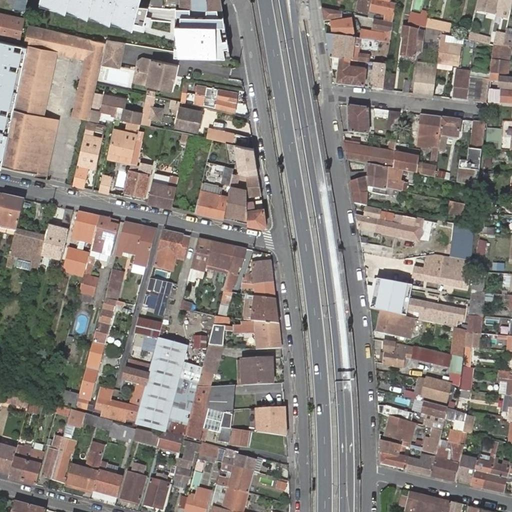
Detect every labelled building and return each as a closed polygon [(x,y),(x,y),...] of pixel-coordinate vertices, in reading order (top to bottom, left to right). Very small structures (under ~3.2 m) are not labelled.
[(11,0),(10,5),(25,9),(27,0),(11,0)] [(140,0),(42,0),(40,8),(146,34),(151,16),(175,17),(175,56),(231,58),(222,9),(184,8),(171,8),(140,5),(140,0)] [(222,9),(220,0),(184,0),(184,8),(193,8),(222,9)] [(368,12),(371,0),(361,0),(359,9),(368,12)] [(371,0),(368,12),(393,17),(396,0),(371,0)] [(475,0),(474,9),(494,13),(495,9),(497,0),(475,0)] [(497,0),(495,9),(508,12),(511,1),(510,0),(497,0)] [(346,12),(322,9),(324,21),(342,18),(342,17),(347,16),(346,12)] [(428,16),(409,12),(406,24),(419,27),(425,29),(428,19),(428,16)] [(0,36),(21,41),(25,19),(0,13),(0,36)] [(334,36),(391,44),(394,19),(376,17),(375,25),(389,28),(388,35),(375,32),(374,30),(360,28),(360,25),(353,26),(352,19),(331,23),(334,36)] [(428,19),(425,29),(447,33),(449,24),(428,19)] [(58,53),(59,49),(42,45),(26,41),(29,24),(26,28),(22,45),(29,47),(58,53)] [(42,45),(46,29),(29,24),(26,41),(42,45)] [(416,49),(419,29),(419,27),(406,24),(404,24),(402,36),(406,37),(404,54),(415,55),(416,49)] [(87,55),(91,39),(46,29),(42,45),(59,49),(87,55)] [(425,30),(419,29),(416,49),(423,50),(425,30)] [(500,45),(503,45),(510,46),(511,39),(511,32),(504,31),(503,35),(502,38),(501,44),(500,45)] [(488,39),(468,34),(467,38),(476,40),(488,43),(488,39)] [(493,44),(501,44),(502,38),(503,35),(495,34),(493,44)] [(331,59),(341,60),(350,61),(375,65),(388,66),(391,44),(334,36),(327,35),(331,59)] [(442,40),(439,64),(459,66),(460,57),(463,39),(446,36),(446,40),(442,40)] [(439,54),(441,38),(431,37),(430,53),(439,54)] [(97,83),(101,63),(106,43),(91,39),(87,55),(73,116),(74,116),(72,123),(87,127),(88,121),(88,119),(91,106),(95,92),(97,83)] [(0,168),(1,169),(2,165),(15,110),(29,47),(22,45),(0,40),(0,168)] [(119,67),(124,43),(107,40),(106,43),(101,63),(119,67)] [(475,52),(476,44),(463,43),(462,51),(475,52)] [(493,59),(501,59),(503,45),(500,45),(495,44),(493,59)] [(485,70),(489,46),(477,45),(473,69),(485,70)] [(29,47),(15,110),(43,116),(58,53),(29,47)] [(138,60),(133,81),(172,90),(177,65),(141,58),(138,60)] [(493,59),(492,59),(491,73),(508,75),(510,60),(501,59),(493,59)] [(341,60),(337,85),(365,89),(367,72),(349,70),(350,61),(341,60)] [(388,66),(375,65),(372,90),(385,91),(387,74),(388,66)] [(418,68),(414,95),(434,98),(438,70),(418,68)] [(468,102),(471,80),(472,74),(458,73),(454,100),(468,102)] [(387,74),(385,91),(395,93),(397,76),(387,74)] [(500,77),(499,87),(511,88),(511,90),(511,77),(504,77),(500,77)] [(468,102),(487,105),(489,82),(471,80),(468,102)] [(197,85),(194,102),(204,104),(216,107),(235,112),(237,93),(207,87),(197,85)] [(511,90),(490,88),(489,101),(511,102),(511,90)] [(102,94),(95,92),(91,106),(99,108),(102,94)] [(155,96),(147,94),(143,113),(140,124),(150,126),(153,115),(151,114),(155,96)] [(115,118),(116,118),(129,121),(140,124),(143,113),(124,108),(126,99),(104,95),(101,111),(116,114),(115,118)] [(177,126),(197,130),(197,129),(199,123),(200,119),(201,113),(201,112),(181,107),(177,126)] [(348,107),(349,134),(369,136),(368,109),(348,107)] [(35,172),(34,176),(45,179),(59,120),(43,116),(15,110),(2,165),(35,172)] [(385,132),(394,134),(397,113),(376,111),(376,119),(386,120),(385,132)] [(398,172),(434,179),(437,153),(442,120),(420,117),(414,147),(431,150),(428,169),(415,167),(416,162),(391,156),(389,170),(398,172)] [(442,120),(437,153),(444,154),(446,138),(459,140),(461,122),(442,120)] [(87,127),(85,134),(102,138),(105,125),(88,121),(87,127)] [(140,124),(129,121),(126,131),(115,129),(108,158),(117,160),(119,152),(133,155),(134,150),(137,139),(140,124)] [(456,184),(480,189),(481,172),(478,172),(484,125),(474,124),(469,165),(459,163),(456,184)] [(210,128),(209,138),(236,144),(248,147),(249,136),(210,128)] [(181,144),(187,145),(189,134),(183,133),(181,144)] [(85,134),(80,155),(89,157),(87,164),(90,165),(97,167),(102,138),(85,134)] [(129,170),(125,191),(145,195),(150,175),(139,172),(135,171),(140,151),(142,140),(137,139),(134,150),(133,155),(131,163),(129,170)] [(248,147),(236,144),(240,174),(247,176),(258,175),(254,148),(248,147)] [(347,161),(368,166),(389,170),(391,156),(345,147),(347,161)] [(117,160),(131,163),(133,155),(119,152),(117,160)] [(80,155),(73,185),(85,187),(90,165),(87,164),(89,157),(80,155)] [(141,162),(139,172),(150,175),(153,164),(141,162)] [(232,184),(234,172),(236,167),(227,165),(223,181),(232,184)] [(368,166),(366,177),(386,182),(388,174),(397,177),(398,172),(389,170),(368,166)] [(439,170),(437,177),(449,180),(450,173),(439,170)] [(152,182),(148,201),(172,207),(179,178),(170,176),(155,172),(152,182)] [(229,196),(225,213),(248,218),(248,201),(247,190),(238,188),(239,180),(240,174),(238,173),(234,172),(232,184),(229,196)] [(349,175),(350,183),(361,179),(359,173),(349,175)] [(112,177),(103,175),(99,191),(109,193),(112,177)] [(248,201),(253,200),(252,195),(261,193),(258,175),(247,176),(247,182),(247,190),(248,201)] [(350,183),(354,205),(366,207),(364,195),(382,198),(383,195),(389,196),(390,190),(385,189),(386,182),(366,177),(361,179),(350,183)] [(391,187),(390,190),(400,192),(402,185),(389,182),(388,186),(391,187)] [(199,198),(196,212),(216,217),(224,218),(225,213),(229,196),(221,194),(223,187),(203,183),(202,188),(201,190),(199,198)] [(25,200),(3,195),(0,206),(0,227),(16,232),(17,229),(25,200)] [(264,208),(262,199),(253,200),(248,201),(248,218),(248,224),(264,227),(265,227),(266,227),(266,226),(264,208)] [(466,218),(468,206),(450,203),(448,214),(466,218)] [(74,211),(66,209),(62,222),(70,224),(74,211)] [(365,218),(355,216),(357,227),(420,240),(424,219),(415,217),(414,220),(403,218),(402,225),(377,220),(379,212),(366,210),(365,218)] [(99,216),(79,212),(72,236),(76,236),(75,239),(87,241),(82,261),(87,263),(88,260),(93,240),(99,216)] [(111,219),(99,216),(93,240),(96,241),(91,260),(88,260),(87,263),(87,265),(86,269),(79,293),(93,296),(98,279),(90,277),(93,261),(99,263),(108,265),(118,227),(109,225),(111,219)] [(144,226),(125,222),(119,244),(116,256),(121,257),(122,252),(137,255),(138,248),(144,226)] [(49,226),(46,236),(43,249),(41,255),(40,261),(39,265),(44,266),(47,257),(47,254),(58,257),(61,257),(62,253),(64,246),(68,230),(49,226)] [(156,229),(144,226),(138,248),(137,255),(134,264),(133,270),(144,273),(146,267),(156,229)] [(46,236),(17,229),(16,232),(10,255),(9,258),(6,267),(11,268),(14,259),(16,260),(18,255),(19,249),(35,253),(33,259),(40,261),(41,255),(43,249),(46,236)] [(471,267),(475,230),(463,229),(463,235),(459,234),(457,251),(461,251),(460,266),(471,267)] [(185,235),(163,231),(154,266),(164,269),(167,257),(177,260),(185,261),(191,237),(185,235)] [(213,242),(199,239),(191,269),(188,280),(193,282),(195,277),(203,279),(204,273),(213,242)] [(485,256),(488,241),(479,240),(477,254),(485,256)] [(236,247),(213,242),(204,273),(207,274),(209,266),(226,271),(224,279),(227,280),(236,247)] [(72,248),(64,246),(62,253),(61,257),(58,269),(66,271),(72,248)] [(247,249),(236,247),(227,280),(224,291),(230,292),(233,284),(236,284),(240,267),(242,268),(247,249)] [(33,259),(35,253),(19,249),(18,255),(33,259)] [(167,257),(164,269),(174,272),(177,260),(167,257)] [(274,282),(271,261),(252,264),(255,284),(274,282)] [(430,268),(415,265),(413,275),(466,286),(468,276),(453,273),(446,271),(437,269),(430,268)] [(123,272),(113,269),(111,276),(121,279),(123,272)] [(484,294),(486,276),(479,276),(479,271),(473,271),(471,293),(484,294)] [(251,274),(245,275),(243,280),(247,280),(247,283),(252,283),(251,274)] [(121,279),(111,276),(106,297),(117,300),(122,279),(121,279)] [(174,284),(150,278),(147,289),(160,292),(158,298),(146,295),(143,305),(154,308),(160,309),(158,314),(163,315),(164,311),(168,295),(171,295),(174,284)] [(255,284),(252,283),(247,283),(243,283),(242,289),(255,289),(256,296),(276,299),(274,282),(255,284)] [(92,303),(93,296),(79,293),(78,299),(92,303)] [(484,294),(471,293),(469,316),(482,317),(484,301),(484,294)] [(255,296),(251,321),(254,321),(257,321),(279,324),(276,299),(256,296),(255,296)] [(411,296),(409,307),(423,309),(430,311),(438,313),(446,314),(461,317),(463,307),(411,296)] [(111,319),(117,300),(106,297),(105,297),(100,316),(111,319)] [(185,302),(183,310),(191,312),(193,303),(185,302)] [(412,319),(378,312),(375,333),(399,338),(408,339),(412,319)] [(111,319),(100,316),(93,341),(104,344),(111,319)] [(230,327),(231,318),(217,317),(216,317),(209,344),(223,345),(225,327),(230,327)] [(145,337),(159,340),(163,325),(140,319),(135,334),(145,337)] [(260,349),(281,348),(279,324),(257,321),(260,349)] [(458,328),(455,356),(465,358),(466,348),(468,333),(468,330),(458,328)] [(193,347),(206,348),(207,335),(194,334),(193,347)] [(477,335),(469,334),(468,347),(476,347),(477,335)] [(159,340),(145,337),(142,349),(155,353),(159,340)] [(165,431),(179,380),(187,348),(159,340),(155,353),(151,367),(150,374),(144,395),(140,408),(137,421),(136,423),(165,431)] [(104,344),(93,341),(87,366),(79,395),(78,397),(76,406),(87,409),(93,410),(95,402),(89,401),(97,369),(104,344)] [(409,347),(385,343),(383,364),(402,369),(405,353),(408,353),(409,347)] [(223,345),(209,344),(202,371),(198,386),(198,387),(210,387),(213,372),(216,373),(223,345)] [(455,356),(416,348),(413,360),(454,369),(454,376),(464,377),(465,367),(465,358),(455,356)] [(273,358),(236,361),(237,386),(244,386),(264,384),(268,384),(273,384),(273,358)] [(135,393),(144,395),(150,374),(151,367),(129,361),(127,368),(124,380),(137,384),(135,393)] [(427,397),(426,402),(444,406),(450,382),(426,376),(421,396),(427,397)] [(198,387),(198,386),(179,380),(165,431),(185,436),(198,387)] [(210,387),(198,387),(185,436),(185,437),(205,442),(206,438),(219,442),(231,443),(231,445),(248,447),(251,431),(232,428),(232,421),(233,415),(233,410),(234,386),(212,387),(210,387)] [(79,395),(54,388),(51,401),(76,408),(76,406),(78,397),(79,395)] [(125,418),(137,421),(140,408),(130,406),(110,400),(112,391),(102,388),(99,398),(96,408),(103,410),(102,416),(124,422),(125,418)] [(31,399),(5,392),(2,403),(28,410),(31,399)] [(130,406),(140,408),(144,395),(135,393),(133,393),(130,406)] [(383,394),(381,402),(393,405),(395,397),(383,394)] [(32,401),(29,412),(37,414),(40,403),(32,401)] [(50,402),(45,401),(43,407),(56,410),(57,404),(50,402)] [(426,402),(425,402),(421,417),(444,422),(447,407),(444,406),(426,402)] [(386,406),(384,414),(388,415),(411,421),(413,412),(386,406)] [(255,409),(255,432),(286,436),(285,407),(255,409)] [(85,414),(85,413),(72,410),(70,411),(67,424),(75,426),(75,423),(81,425),(82,423),(82,421),(85,414)] [(472,434),(475,416),(454,412),(451,431),(472,434)] [(112,422),(85,414),(82,421),(82,423),(109,431),(112,422)] [(379,435),(380,441),(402,446),(409,448),(415,422),(411,421),(388,415),(384,436),(379,435)] [(132,442),(136,429),(112,422),(109,431),(108,436),(132,442)] [(67,424),(67,423),(63,438),(70,440),(75,426),(67,424)] [(436,454),(437,449),(442,428),(427,424),(424,437),(432,439),(430,448),(426,447),(425,452),(436,454)] [(181,451),(183,441),(162,435),(159,445),(181,451)] [(42,476),(52,478),(59,452),(60,447),(63,438),(54,436),(52,446),(50,445),(49,449),(42,476)] [(70,440),(63,438),(60,447),(59,452),(52,478),(62,481),(69,455),(70,450),(73,441),(70,440)] [(477,454),(480,439),(476,438),(471,458),(461,456),(455,481),(470,484),(477,454)] [(200,453),(202,446),(185,441),(184,446),(186,447),(186,450),(183,459),(179,458),(174,479),(188,483),(196,452),(200,453)] [(381,463),(405,469),(408,459),(400,457),(402,446),(380,441),(381,463)] [(498,442),(493,441),(488,462),(485,475),(505,479),(506,474),(509,464),(502,463),(500,467),(495,466),(496,460),(494,460),(498,442)] [(0,470),(10,474),(15,458),(17,450),(17,449),(9,447),(0,444),(0,470)] [(219,448),(202,444),(202,446),(200,453),(199,454),(198,462),(191,488),(197,490),(201,474),(203,464),(205,459),(215,462),(221,463),(223,455),(217,453),(219,448)] [(15,458),(10,474),(9,478),(23,481),(28,461),(30,454),(31,449),(18,445),(17,449),(17,450),(15,458)] [(28,461),(23,481),(36,484),(41,464),(43,457),(44,453),(45,452),(31,449),(30,454),(28,461)] [(239,452),(227,449),(225,455),(237,458),(235,466),(254,471),(259,473),(263,459),(258,457),(257,460),(238,454),(239,452)] [(461,456),(462,452),(457,451),(457,454),(437,449),(436,454),(435,458),(431,475),(455,481),(461,456)] [(68,483),(94,490),(99,471),(97,470),(102,454),(91,451),(86,469),(73,466),(68,483)] [(485,475),(488,462),(479,460),(481,455),(477,454),(470,484),(482,487),(485,475)] [(405,469),(431,475),(435,458),(422,455),(420,462),(408,459),(405,469)] [(94,490),(117,497),(122,477),(115,475),(104,472),(106,464),(101,462),(99,471),(94,490)] [(229,487),(248,493),(254,471),(235,466),(230,465),(223,463),(222,469),(233,473),(230,483),(219,480),(218,484),(229,487)] [(115,475),(117,467),(106,464),(104,472),(115,475)] [(132,474),(128,472),(121,498),(140,503),(146,477),(142,476),(144,469),(142,469),(143,466),(137,465),(136,467),(134,467),(132,474)] [(502,492),(505,479),(485,475),(482,487),(502,492)] [(145,504),(163,509),(170,484),(151,479),(145,504)] [(277,490),(285,492),(287,484),(279,482),(277,490)] [(236,511),(242,511),(248,493),(229,487),(218,484),(212,505),(216,507),(221,508),(236,511)] [(189,494),(184,511),(205,511),(209,500),(208,499),(210,492),(199,489),(198,491),(197,491),(195,496),(189,494)] [(421,511),(447,511),(450,501),(409,491),(405,508),(421,511)] [(28,511),(31,505),(15,501),(11,511),(28,511)] [(456,511),(459,503),(450,501),(447,511),(456,511)]
